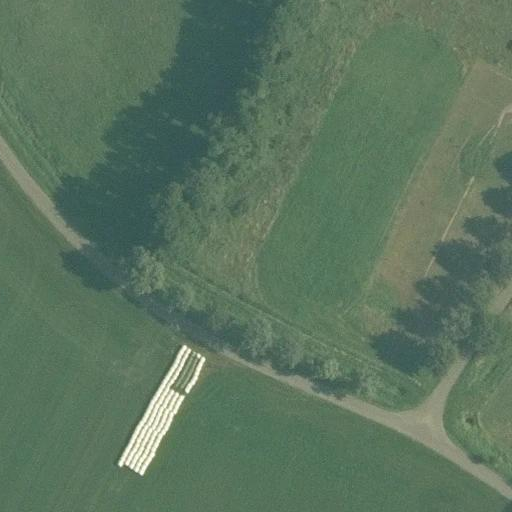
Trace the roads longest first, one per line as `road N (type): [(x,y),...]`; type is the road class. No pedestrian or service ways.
road 1 (unclassified): [(412,431),(127,294),(71,241),(0,152)]
road 2 (unclassified): [(412,431),(511,294)]
